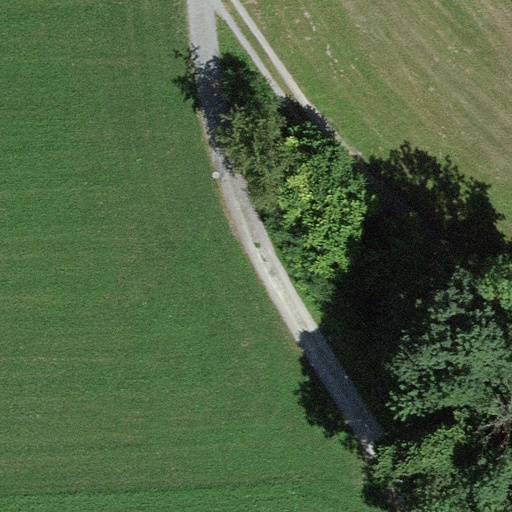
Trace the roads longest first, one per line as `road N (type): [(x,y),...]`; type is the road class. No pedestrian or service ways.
road 1 (track): [(203,0),(223,145),(241,201),(269,264),(419,511)]
road 2 (track): [(511,280),(381,190),(319,127),(235,0)]
